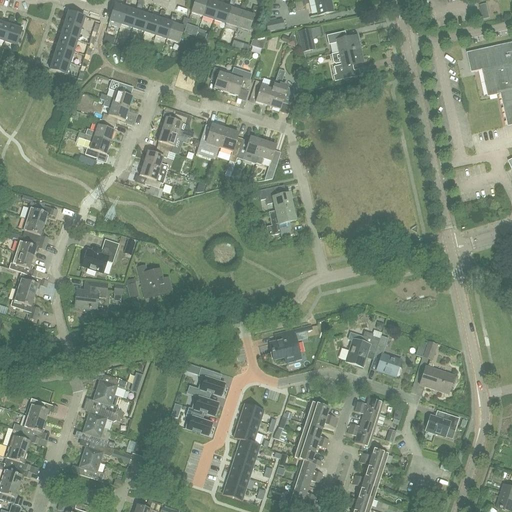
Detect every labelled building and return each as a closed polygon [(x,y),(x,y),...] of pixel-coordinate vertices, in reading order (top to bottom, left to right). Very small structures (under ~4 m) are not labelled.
[(205,18),(210,2),(211,0),(205,0),(206,0),(204,0),(195,0),(191,14),(205,18)] [(217,22),(222,6),(223,0),(218,0),(217,4),(210,2),(205,18),(217,22)] [(228,25),(234,9),(236,1),(231,0),(229,8),(222,6),(217,22),(228,25)] [(304,0),(306,11),(312,11),(311,0),(304,0)] [(334,13),(331,0),(314,0),(318,17),(334,13)] [(124,26),(129,10),(131,2),(127,1),(125,8),(115,6),(110,21),(124,26)] [(135,29),(140,14),(143,6),(138,4),(136,12),(129,10),(124,26),(135,29)] [(240,29),(245,13),(247,5),(243,4),(240,12),(234,9),(228,25),(240,29)] [(251,15),(245,13),(240,29),(249,32),(254,16),(256,17),(259,9),(254,7),(251,15)] [(146,33),(151,17),(154,9),(150,8),(148,16),(140,14),(135,29),(146,33)] [(158,37),(163,21),(165,13),(161,11),(159,19),(151,17),(146,33),(158,37)] [(68,14),(65,25),(81,30),(85,18),(68,14)] [(169,40),(174,24),(176,16),(172,15),(170,23),(163,21),(158,37),(169,40)] [(0,41),(7,44),(12,27),(15,19),(10,18),(8,26),(1,24),(0,25),(0,41)] [(285,29),(283,20),(274,21),(274,18),(266,20),(267,23),(266,23),(268,33),(285,29)] [(182,27),(174,24),(169,40),(179,44),(184,28),(186,29),(189,20),(184,19),(182,27)] [(19,30),(12,27),(7,44),(17,47),(22,31),(23,32),(26,23),(22,22),(19,30)] [(77,41),(81,30),(65,25),(61,36),(77,41)] [(358,36),(347,38),(346,32),(327,37),(329,45),(337,43),(339,53),(361,48),(358,36)] [(74,53),(77,41),(61,36),(58,48),(74,53)] [(511,43),(467,53),(471,73),(484,70),(489,95),(496,94),(497,94),(500,93),(507,122),(508,127),(511,125),(511,43)] [(70,64),(74,53),(58,48),(54,59),(70,64)] [(364,63),(361,48),(339,53),(342,66),(335,67),(336,76),(338,82),(344,80),(343,74),(354,72),(353,66),(364,63)] [(179,54),(158,55),(160,74),(161,83),(169,83),(169,75),(175,75),(174,64),(180,63),(179,54)] [(67,75),(70,64),(54,59),(51,70),(67,75)] [(226,93),(234,67),(232,74),(214,68),(210,80),(216,82),(214,89),(226,93)] [(251,80),(250,80),(251,76),(240,73),(241,70),(234,67),(226,93),(238,97),(241,90),(247,92),(251,80)] [(280,70),(276,83),(268,107),(280,111),(283,104),(290,106),(295,93),(290,92),(290,91),(290,89),(284,85),(283,85),(282,85),(286,72),(280,70)] [(129,110),(133,98),(127,96),(130,87),(112,81),(110,86),(111,89),(113,91),(117,93),(115,99),(107,97),(106,98),(103,97),(102,101),(105,102),(129,110)] [(268,107),(276,83),(271,81),(268,89),(261,87),(262,84),(256,82),(252,94),(258,96),(256,103),(268,107)] [(78,101),(84,103),(87,97),(81,94),(78,101)] [(125,122),(129,110),(105,102),(104,106),(111,109),(109,117),(100,114),(99,120),(116,125),(118,120),(125,122)] [(394,109),(383,111),(387,128),(398,126),(394,109)] [(383,111),(373,114),(376,131),(387,128),(383,111)] [(350,114),(338,117),(343,138),(355,135),(350,114)] [(350,114),(355,135),(366,133),(362,116),(351,118),(350,114)] [(373,114),(362,116),(366,133),(376,131),(373,114)] [(180,130),(182,124),(186,125),(187,118),(175,115),(174,121),(166,118),(162,130),(191,140),(191,138),(193,139),(195,133),(188,131),(188,133),(180,130)] [(338,117),(326,120),(331,141),(343,138),(338,117)] [(115,131),(114,131),(116,125),(99,120),(98,120),(100,121),(96,133),(88,130),(86,135),(111,144),(115,131)] [(326,120),(314,122),(318,144),(331,141),(326,120)] [(219,148),(225,129),(212,125),(211,129),(205,127),(198,149),(204,151),(207,144),(219,148)] [(237,139),(239,134),(225,129),(219,148),(233,152),(230,162),(225,176),(231,178),(241,148),(243,141),(237,139)] [(191,140),(162,130),(158,143),(159,143),(157,149),(171,153),(173,147),(175,148),(177,141),(186,144),(188,139),(191,140)] [(107,156),(111,144),(86,135),(80,133),(76,144),(77,146),(88,149),(86,155),(98,159),(99,153),(107,156)] [(252,163),(257,164),(264,142),(251,138),(247,150),(241,148),(231,178),(235,167),(241,169),(246,154),(254,156),(252,163)] [(271,162),(276,146),(264,142),(257,164),(262,166),(264,159),(271,162)] [(402,143),(381,147),(383,160),(405,155),(402,143)] [(162,165),(164,158),(167,159),(169,153),(171,153),(157,149),(155,155),(148,152),(144,164),(167,172),(168,167),(162,165)] [(405,155),(383,160),(386,172),(407,167),(405,155)] [(163,184),(167,172),(144,164),(140,177),(147,179),(145,185),(151,187),(149,191),(146,190),(145,193),(157,197),(161,183),(163,184)] [(273,180),(277,166),(270,164),(265,182),(273,180)] [(407,167),(386,172),(389,184),(410,179),(407,167)] [(410,179),(389,184),(391,196),(412,191),(410,179)] [(290,194),(277,197),(275,188),(259,192),(261,201),(266,200),(268,205),(274,204),(276,212),(269,213),(293,208),(290,194)] [(412,191),(391,196),(394,208),(415,203),(412,191)] [(58,212),(33,203),(34,199),(23,196),(22,201),(30,204),(29,208),(25,220),(44,226),(46,218),(49,219),(50,216),(56,218),(58,212)] [(24,202),(18,200),(15,210),(21,213),(24,202)] [(351,206),(334,209),(336,220),(353,217),(351,206)] [(296,222),(293,208),(269,213),(272,226),(267,227),(269,237),(284,233),(285,235),(294,233),(292,223),(296,222)] [(353,217),(336,220),(338,231),(356,227),(353,217)] [(416,219),(405,221),(408,239),(419,236),(416,219)] [(42,232),(44,226),(25,220),(22,231),(25,232),(23,237),(47,245),(49,239),(43,237),(44,233),(42,232)] [(405,221),(394,224),(398,241),(408,239),(405,221)] [(394,224),(383,226),(387,243),(398,241),(394,224)] [(383,226),(372,228),(376,246),(387,243),(383,226)] [(356,227),(338,231),(341,242),(358,238),(356,227)] [(10,245),(14,233),(11,232),(9,238),(2,236),(0,242),(10,245)] [(33,259),(36,248),(45,251),(47,245),(23,237),(21,243),(18,242),(15,253),(33,259)] [(358,238),(341,242),(343,253),(360,249),(358,238)] [(113,264),(117,251),(119,245),(105,241),(102,252),(92,249),(91,252),(87,251),(82,266),(104,274),(108,262),(113,264)] [(128,242),(125,252),(132,254),(135,244),(128,242)] [(37,272),(30,269),(33,259),(15,253),(11,264),(9,270),(21,273),(35,278),(37,272)] [(152,297),(172,293),(169,279),(162,280),(160,271),(147,274),(146,266),(139,268),(142,285),(149,283),(152,297)] [(46,281),(35,278),(21,273),(20,279),(16,290),(35,296),(37,290),(39,290),(40,287),(47,288),(49,282),(46,281)] [(130,299),(139,297),(136,284),(135,284),(134,280),(126,282),(130,299)] [(99,298),(107,299),(108,285),(86,282),(85,292),(76,291),(75,308),(98,310),(99,298)] [(33,303),(35,296),(16,290),(13,301),(11,307),(31,313),(29,319),(36,322),(40,309),(34,308),(35,304),(33,303)] [(299,355),(296,341),(307,339),(305,332),(312,331),(311,328),(288,333),(288,331),(274,334),(276,343),(270,345),(273,361),(284,358),(286,365),(302,361),(301,354),(299,355)] [(375,355),(378,345),(380,339),(372,337),(373,335),(364,332),(362,338),(350,334),(347,341),(352,343),(346,361),(363,367),(368,353),(375,355)] [(423,358),(432,361),(438,345),(428,342),(423,358)] [(399,369),(401,361),(383,355),(385,347),(378,345),(375,355),(374,358),(380,360),(377,371),(396,377),(398,372),(399,372),(402,371),(403,370),(399,369)] [(335,358),(342,360),(346,350),(339,347),(335,358)] [(448,395),(454,377),(426,368),(420,385),(448,395)] [(194,388),(194,389),(220,397),(221,396),(222,396),(225,387),(224,387),(225,385),(212,380),(214,373),(201,369),(198,378),(202,379),(198,390),(194,388)] [(100,381),(97,391),(114,397),(117,388),(124,390),(127,389),(128,383),(105,376),(103,382),(100,381)] [(188,409),(214,417),(215,415),(216,416),(219,407),(217,407),(218,404),(205,400),(207,394),(220,398),(220,397),(194,389),(191,396),(195,398),(191,409),(188,409)] [(96,402),(94,408),(118,416),(120,410),(119,408),(115,407),(118,398),(114,397),(97,391),(94,401),(96,402)] [(358,403),(356,408),(380,415),(383,404),(369,399),(367,406),(358,403)] [(32,400),(26,417),(45,423),(48,412),(57,414),(59,408),(32,400)] [(312,403),(309,415),(334,423),(336,418),(327,415),(329,409),(312,403)] [(244,405),(241,417),(260,423),(264,412),(244,405)] [(90,413),(87,424),(107,431),(108,430),(104,429),(107,420),(114,423),(116,422),(119,422),(121,421),(123,417),(118,416),(94,408),(92,414),(90,413)] [(376,426),(380,415),(356,408),(355,412),(363,415),(361,422),(376,426)] [(188,418),(185,430),(207,437),(208,435),(210,435),(212,427),(211,426),(212,424),(199,420),(201,413),(214,418),(214,417),(188,409),(185,417),(188,418)] [(455,432),(459,419),(445,414),(443,421),(431,417),(426,432),(445,438),(448,430),(455,432)] [(334,423),(309,415),(305,426),(322,431),(324,425),(333,428),(334,423)] [(41,433),(45,423),(26,417),(21,432),(13,430),(40,439),(48,442),(50,436),(41,433)] [(241,417),(237,428),(256,434),(260,423),(241,417)] [(372,437),(376,426),(361,422),(359,428),(351,425),(349,430),(372,437)] [(85,434),(83,441),(90,443),(114,451),(114,450),(116,445),(109,442),(108,440),(109,438),(108,435),(107,432),(107,431),(87,424),(83,433),(85,434)] [(320,438),(322,431),(305,426),(301,437),(327,445),(329,441),(320,438)] [(237,428),(233,439),(240,441),(259,447),(260,447),(253,445),(256,434),(237,428)] [(0,445),(4,447),(10,431),(5,429),(0,443),(0,445)] [(38,445),(40,439),(13,430),(11,436),(8,447),(26,453),(30,442),(38,445)] [(369,449),(372,437),(349,430),(348,435),(356,437),(354,444),(369,449)] [(327,445),(301,437),(298,447),(315,453),(317,446),(326,449),(327,445)] [(130,452),(133,442),(127,440),(123,450),(130,452)] [(240,441),(237,452),(256,458),(259,447),(240,441)] [(86,448),(83,458),(100,464),(103,455),(110,457),(112,456),(114,451),(90,443),(88,449),(86,448)] [(132,454),(139,456),(143,445),(136,443),(132,454)] [(139,456),(145,458),(149,447),(143,445),(139,456)] [(23,464),(26,453),(8,447),(4,458),(6,459),(4,464),(8,466),(29,472),(31,466),(23,464)] [(151,461),(155,449),(149,447),(145,458),(151,461)] [(313,460),(315,453),(298,447),(294,459),(301,461),(316,466),(320,467),(321,463),(313,460)] [(363,454),(361,459),(384,466),(388,455),(374,450),(372,457),(363,454)] [(237,452),(233,463),(252,469),(256,458),(237,452)] [(83,458),(80,468),(82,469),(80,475),(80,476),(104,483),(106,477),(104,475),(97,472),(100,464),(83,458)] [(381,477),(384,466),(361,459),(360,463),(369,466),(367,473),(381,477)] [(314,472),(316,466),(301,461),(298,472),(321,480),(323,475),(314,472)] [(233,463),(230,473),(249,480),(252,469),(233,463)] [(32,473),(29,472),(8,466),(6,471),(3,470),(0,480),(0,481),(18,488),(22,477),(30,479),(32,473)] [(320,484),(321,480),(298,472),(294,483),(309,488),(311,481),(320,484)] [(230,473),(226,484),(245,491),(249,480),(230,473)] [(377,488),(381,477),(367,473),(364,479),(356,476),(354,481),(383,490),(377,488)] [(511,511),(511,477),(511,480),(511,488),(505,486),(497,508),(511,511)] [(23,501),(15,498),(18,488),(0,481),(0,499),(21,507),(23,501)] [(383,490),(354,481),(351,490),(358,492),(360,488),(362,488),(359,495),(374,499),(376,492),(382,494),(383,490)] [(307,494),(309,488),(294,483),(291,494),(314,502),(316,497),(307,494)] [(226,484),(222,496),(242,502),(245,491),(226,484)] [(313,506),(314,502),(291,494),(287,505),(302,510),(304,503),(313,506)] [(370,510),(374,499),(359,495),(357,501),(349,498),(347,503),(370,510)] [(60,511),(81,511),(75,510),(78,503),(62,498),(58,511),(60,511)] [(369,511),(370,510),(347,503),(346,508),(354,510),(353,511),(369,511)]
